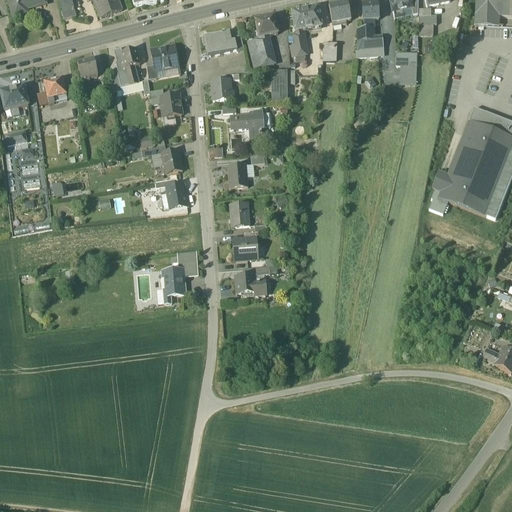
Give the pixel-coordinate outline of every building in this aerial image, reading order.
[(43,0),(7,0),(12,20),(27,15),(26,11),(46,6),(43,0)] [(61,0),(57,1),(63,22),(76,18),(70,0),(61,0)] [(91,0),(99,22),(121,14),(116,0),(91,0)] [(389,0),(392,13),(402,11),(411,9),(412,9),(410,0),(389,0)] [(424,0),(426,8),(449,4),(448,0),(424,0)] [(499,17),(511,17),(511,0),(475,0),(474,16),(475,16),(499,17)] [(328,8),(332,29),(346,27),(345,24),(350,23),(347,5),(328,8)] [(362,6),(364,30),(373,30),(373,22),(378,22),(377,5),(362,6)] [(403,19),(413,17),(411,9),(402,11),(403,19)] [(291,15),(295,35),(301,34),(321,30),(317,10),(291,15)] [(403,19),(402,11),(392,13),(394,21),(403,19)] [(431,11),(426,11),(426,27),(433,27),(436,27),(436,18),(431,18),(431,11)] [(499,17),(475,16),(474,26),(498,27),(499,17)] [(254,24),(258,41),(267,39),(277,37),(274,20),(254,24)] [(419,27),(419,39),(433,39),(433,27),(426,27),(419,27)] [(373,30),(364,30),(358,31),(357,53),(356,54),(356,61),(378,59),(377,52),(382,52),(383,52),(381,38),(374,39),(373,30)] [(306,57),(301,34),(295,35),(296,37),(293,38),(295,47),(292,48),(294,60),(295,59),(305,57),(306,57)] [(205,41),(209,59),(236,53),(237,52),(234,43),(231,44),(230,40),(229,35),(224,36),(224,35),(222,36),(222,37),(205,41)] [(206,59),(209,59),(205,41),(222,37),(202,41),(206,59)] [(234,43),(237,52),(236,53),(237,54),(243,53),(240,38),(230,40),(231,44),(234,43)] [(247,44),(254,72),(273,67),(267,39),(258,41),(258,42),(247,44)] [(322,63),(335,64),(336,45),(323,45),(322,63)] [(153,70),(154,76),(178,71),(174,48),(150,52),(153,70)] [(116,74),(117,78),(120,90),(121,90),(125,89),(129,88),(125,71),(121,55),(122,55),(121,51),(113,53),(116,64),(115,64),(117,74),(116,74)] [(135,52),(122,55),(121,55),(125,71),(134,69),(139,67),(135,52)] [(398,56),(398,68),(400,68),(402,69),(416,69),(416,57),(398,56)] [(80,81),(81,84),(85,82),(98,79),(93,62),(76,66),(80,81)] [(416,89),(416,85),(401,85),(402,69),(400,68),(399,88),(416,89)] [(134,69),(125,71),(129,88),(138,86),(134,69)] [(416,85),(416,69),(402,69),(401,85),(416,85)] [(146,70),(148,83),(155,82),(154,76),(153,70),(146,70)] [(154,76),(155,82),(179,78),(178,71),(154,76)] [(287,105),(287,87),(287,74),(271,74),(271,105),(287,105)] [(121,93),(121,90),(120,90),(117,78),(111,80),(113,95),(121,93)] [(48,106),(48,107),(54,106),(53,101),(66,99),(64,91),(67,90),(65,81),(62,82),(62,81),(57,82),(56,80),(47,82),(48,85),(43,86),(41,87),(42,95),(45,95),(48,106)] [(78,82),(85,105),(91,103),(85,82),(81,84),(80,81),(78,82)] [(148,83),(142,84),(142,85),(143,93),(144,98),(150,97),(150,95),(148,83)] [(211,85),(213,104),(229,102),(234,102),(233,94),(230,95),(230,84),(221,84),(211,85)] [(142,85),(138,86),(129,88),(125,89),(127,97),(143,93),(142,85)] [(120,98),(127,97),(125,89),(121,90),(121,93),(113,95),(114,100),(115,100),(115,98),(120,97),(120,98)] [(0,95),(0,96),(4,114),(10,112),(18,111),(27,108),(23,90),(0,95)] [(150,97),(151,102),(160,101),(160,100),(163,100),(162,93),(150,95),(150,97)] [(37,96),(39,108),(48,106),(45,95),(42,95),(37,96)] [(163,121),(164,121),(175,119),(180,118),(179,110),(180,110),(178,98),(163,100),(160,100),(160,101),(161,106),(163,121)] [(222,110),(222,117),(236,116),(235,109),(222,110)] [(495,222),(511,178),(511,124),(474,110),(446,181),(438,200),(448,204),(495,222)] [(20,118),(18,111),(10,112),(12,120),(20,118)] [(251,133),(252,147),(263,146),(262,131),(265,131),(264,116),(264,114),(255,114),(255,118),(231,120),(232,134),(249,133),(251,133)] [(264,116),(265,131),(268,131),(272,131),(272,116),(264,116)] [(176,127),(175,119),(164,121),(165,129),(176,127)] [(5,139),(7,149),(13,148),(26,145),(24,134),(5,139)] [(140,140),(141,151),(155,149),(154,138),(140,140)] [(26,145),(13,148),(15,153),(27,150),(26,145)] [(102,148),(92,148),(91,160),(101,161),(102,148)] [(151,152),(152,159),(161,157),(166,156),(164,149),(158,151),(151,152)] [(208,152),(209,161),(223,160),(222,150),(208,152)] [(142,161),(151,159),(152,159),(151,152),(141,155),(142,160),(142,161)] [(164,170),(165,177),(182,173),(177,154),(166,156),(161,157),(164,170)] [(161,157),(152,159),(151,159),(154,172),(164,170),(161,157)] [(250,160),(251,168),(253,168),(265,167),(264,159),(250,160)] [(229,174),(230,192),(246,190),(244,168),(237,169),(237,168),(235,168),(235,169),(227,169),(227,174),(229,174)] [(251,168),(246,169),(247,181),(254,180),(253,168),(251,168)] [(443,217),(448,204),(438,200),(446,181),(436,177),(432,189),(435,191),(430,201),(432,202),(428,211),(443,217)] [(154,186),(155,192),(159,191),(165,190),(177,188),(176,182),(154,186)] [(62,185),(51,186),(53,199),(64,198),(62,185)] [(64,185),(65,196),(81,195),(81,190),(74,191),(74,185),(64,185)] [(167,201),(168,212),(186,209),(182,187),(177,188),(165,190),(167,201)] [(288,206),(284,198),(274,203),(278,211),(288,206)] [(109,201),(99,203),(100,212),(111,211),(109,201)] [(229,208),(231,231),(249,229),(247,207),(229,208)] [(49,225),(34,228),(35,233),(50,231),(49,225)] [(28,229),(13,232),(14,237),(29,235),(28,229)] [(233,243),(234,264),(257,263),(256,242),(255,241),(245,242),(233,243)] [(196,269),(195,255),(178,257),(179,273),(182,273),(182,274),(185,273),(185,270),(196,269)] [(185,270),(185,273),(186,280),(197,279),(196,269),(185,270)] [(254,279),(264,278),(270,278),(269,270),(266,271),(246,272),(247,279),(254,279)] [(273,270),(269,270),(270,278),(277,277),(277,270),(273,270)] [(165,292),(165,299),(171,299),(183,298),(183,290),(182,290),(181,280),(182,280),(182,274),(182,273),(179,273),(164,275),(164,281),(161,281),(162,292),(165,292)] [(66,275),(67,282),(74,281),(74,274),(66,275)] [(237,297),(255,296),(254,285),(254,279),(247,279),(240,280),(236,280),(237,297)] [(264,284),(254,285),(255,296),(255,298),(265,298),(264,284)] [(162,292),(164,307),(171,307),(171,299),(165,299),(165,292),(162,292)] [(494,370),(511,378),(511,374),(511,355),(503,351),(499,359),(495,369),(494,370)] [(481,362),(495,369),(499,359),(486,353),(481,362)]
